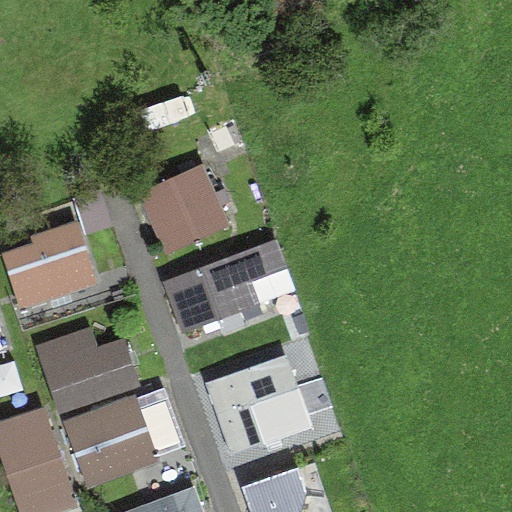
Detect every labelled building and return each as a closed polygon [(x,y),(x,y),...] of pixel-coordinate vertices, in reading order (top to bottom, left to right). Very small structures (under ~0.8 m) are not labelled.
[(143,171),(170,236),(236,208),(209,143),(143,171)] [(3,233),(25,293),(103,264),(81,205),(3,233)] [(167,256),(184,312),(300,275),(282,220),(167,256)] [(146,370),(124,309),(42,338),(65,400),(146,370)] [(0,312),(0,342),(10,339),(0,312)] [(208,366),(236,441),(318,410),(290,335),(208,366)] [(188,440),(167,371),(70,401),(91,470),(188,440)] [(0,426),(25,508),(81,491),(50,390),(0,405),(0,426)] [(261,511),(332,511),(321,450),(252,463),(261,511)] [(98,503),(100,511),(213,511),(201,471),(98,503)]
